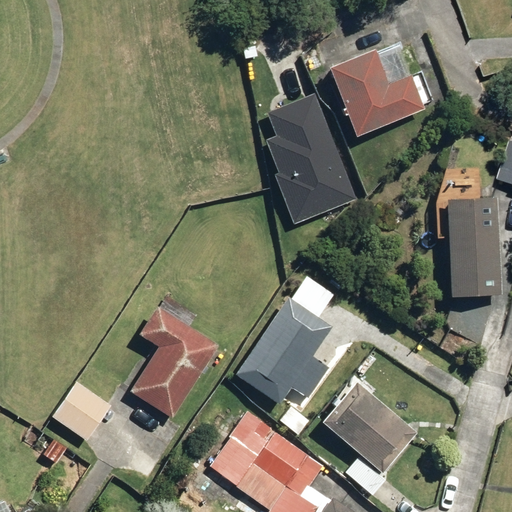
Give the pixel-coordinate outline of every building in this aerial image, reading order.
[(321,70),(348,138),(419,110),(417,105),(429,100),(420,77),(407,82),(406,77),(382,87),(368,52),(321,70)] [(355,199),(316,92),(267,109),(276,135),(267,138),(280,171),(275,173),(293,222),(355,199)] [(497,179),(511,183),(511,139),(509,139),(497,179)] [(511,217),(492,219),(491,198),(439,200),(444,298),(496,295),(495,266),(511,265),(511,217)] [(125,393),(166,419),(212,347),(185,329),(194,315),(167,298),(158,312),(151,307),(133,336),(153,349),(125,393)] [(229,374),(274,405),(286,387),(305,399),(325,368),(308,356),(326,329),(280,298),(229,374)] [(54,415),(90,441),(115,407),(80,381),(54,415)] [(315,423),(378,474),(411,432),(348,382),(315,423)] [(310,420),(291,403),(278,417),(297,434),(310,420)] [(227,435),(241,446),(258,421),(243,412),(227,435)] [(249,437),(254,440),(263,427),(258,423),(249,437)] [(316,511),(318,510),(298,497),(319,465),(269,432),(248,465),(281,486),(264,511),(316,511)] [(38,454),(52,464),(62,448),(48,439),(38,454)] [(341,473),(368,496),(381,481),(354,459),(341,473)] [(234,479),(238,482),(247,469),(243,466),(234,479)] [(0,511),(17,511),(9,495),(0,499),(0,511)] [(345,511),(325,499),(318,510),(316,511),(345,511)]
